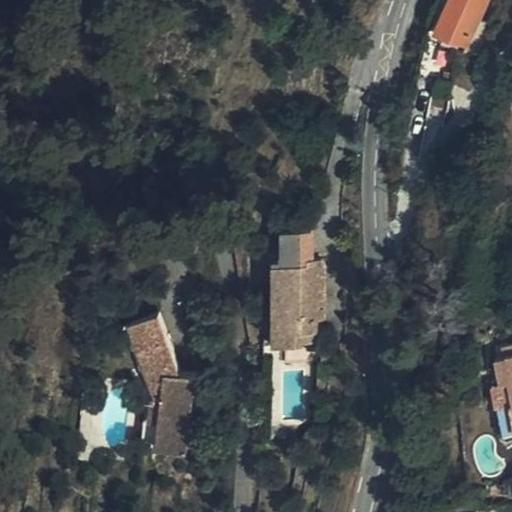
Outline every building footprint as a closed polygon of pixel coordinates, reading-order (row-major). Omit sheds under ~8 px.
[(485,0),(451,0),(439,27),(467,40),(485,0)] [(312,253),(312,230),(283,230),(283,259),(283,326),(304,327),(304,336),(317,335),(318,314),(322,313),(322,253),(312,253)] [(304,338),(304,336),(304,327),(283,326),(283,259),(276,259),(276,339),(304,338)] [(159,417),(156,450),(186,453),(195,379),(181,376),(159,315),(131,326),(152,391),(159,417)] [(511,341),(506,342),(508,352),(511,375),(511,377),(502,380),(496,382),(508,437),(511,436),(511,341)] [(511,377),(511,375),(508,352),(496,355),(502,380),(511,377)] [(143,449),(156,450),(159,417),(152,391),(143,449)]
